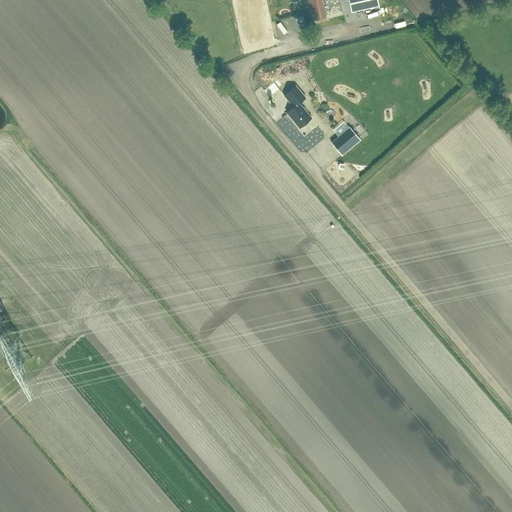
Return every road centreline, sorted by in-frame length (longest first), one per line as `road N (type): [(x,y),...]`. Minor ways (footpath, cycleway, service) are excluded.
road 1 (track): [(329,511),(22,149),(4,139)]
road 2 (track): [(511,408),(249,102),(241,81),(260,57)]
